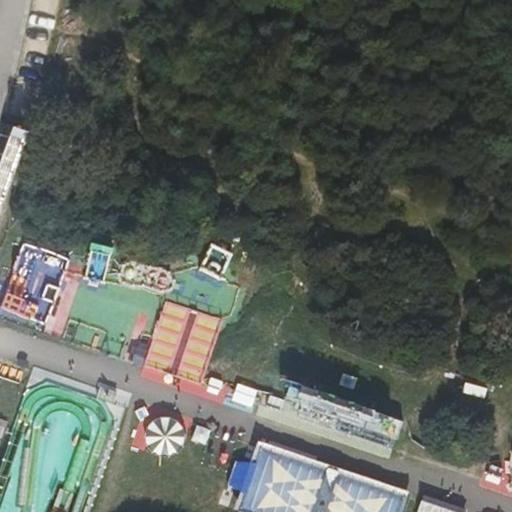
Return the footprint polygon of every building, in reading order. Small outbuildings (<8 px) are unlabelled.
[(0,352),(0,371),(17,376),(22,358),(0,352)] [(325,419),(330,377),(258,367),(253,410),(325,419)] [(228,370),(219,385),(235,395),(244,380),(228,370)] [(511,395),(480,384),(472,403),(511,418),(511,395)] [(245,463),(231,459),(223,486),(236,489),(229,511),(395,511),(403,485),(250,444),(245,463)] [(33,459),(34,500),(54,499),(53,459),(33,459)] [(456,511),(420,500),(415,511),(456,511)]
